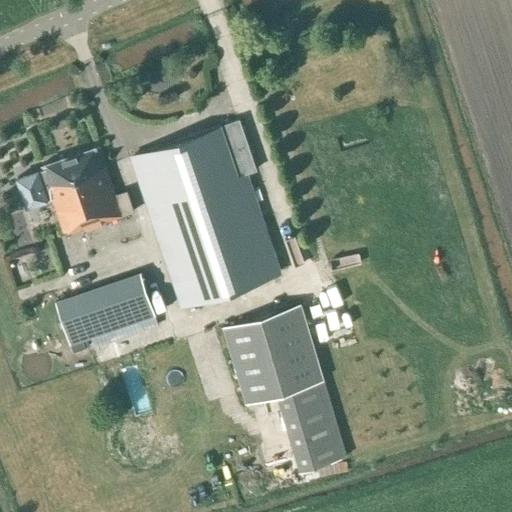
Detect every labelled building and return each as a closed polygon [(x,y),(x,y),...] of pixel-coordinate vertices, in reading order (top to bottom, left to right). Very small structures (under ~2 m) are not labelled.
[(76,91),(102,86),(97,63),(72,69),(76,91)] [(256,169),(239,118),(134,154),(185,304),(277,273),(244,173),(256,169)] [(64,231),(81,226),(81,228),(134,211),(127,190),(115,194),(99,145),(41,165),(49,187),(42,189),(42,188),(34,191),(38,202),(46,200),(46,199),(52,197),(64,231)] [(71,344),(90,338),(156,316),(141,272),(57,301),(71,344)] [(247,402),(278,393),(301,469),(346,455),(323,379),(300,302),(224,325),(247,402)] [(83,340),(71,344),(74,352),(85,348),(83,340)]
